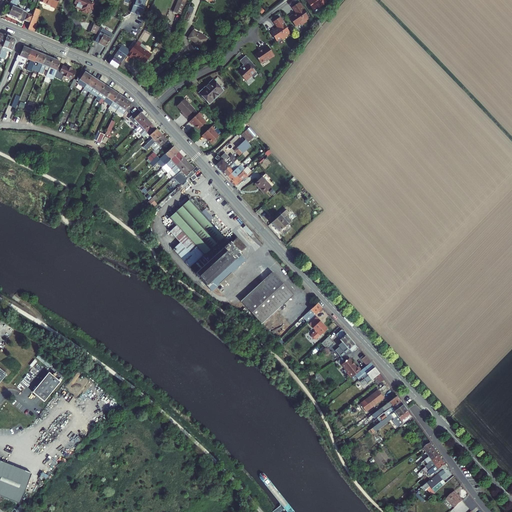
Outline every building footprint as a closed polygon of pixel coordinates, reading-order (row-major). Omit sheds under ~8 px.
[(24,21),(31,23),(33,15),(27,13),(28,12),(16,7),(19,0),(12,0),(13,1),(11,1),(10,3),(11,5),(10,6),(12,7),(9,15),(19,19),(19,21),(22,22),(23,21),(24,22),(24,21)] [(46,3),(46,4),(51,6),(51,7),(55,8),(56,8),(58,0),(36,0),(39,1),(46,3)] [(76,0),(75,3),(77,4),(76,7),(83,10),(83,11),(86,13),(87,12),(89,12),(90,8),(92,9),(95,3),(93,2),(93,0),(76,0)] [(146,0),(135,0),(131,12),(140,15),(142,8),(144,8),(146,0)] [(178,0),(173,12),(181,15),(186,0),(178,0)] [(306,0),(313,10),(318,7),(319,8),(324,4),(327,2),(325,0),(306,0)] [(293,14),(289,17),(295,27),(300,23),(301,25),(307,21),(306,20),(309,18),(301,7),(299,4),(298,3),(292,7),(296,13),(294,15),(293,14)] [(33,15),(31,23),(28,29),(34,32),(36,25),(35,24),(40,10),(36,8),(33,15)] [(185,10),(182,17),(189,20),(193,10),(188,8),(187,11),(185,10)] [(274,29),(270,32),(276,41),(281,38),(282,40),(288,36),(287,35),(290,33),(279,17),(273,22),(278,28),(275,30),(274,29)] [(170,24),(162,22),(160,29),(167,31),(170,24)] [(89,31),(96,34),(100,27),(92,24),(89,31)] [(95,41),(106,47),(113,35),(102,28),(95,41)] [(205,39),(193,31),(189,38),(201,46),(205,39)] [(7,35),(1,52),(0,53),(0,57),(5,60),(7,54),(6,54),(7,51),(12,53),(16,41),(15,39),(7,35)] [(138,40),(137,41),(136,43),(147,51),(149,49),(138,40)] [(127,55),(131,58),(133,55),(141,61),(142,60),(145,63),(151,55),(147,51),(136,43),(132,48),(130,51),(127,55)] [(122,45),(118,51),(126,56),(127,55),(130,51),(122,45)] [(262,50),(255,55),(260,63),(268,58),(269,60),(273,57),(272,55),(273,54),(267,45),(261,49),(262,50)] [(19,61),(25,64),(27,59),(31,50),(23,47),(20,56),(18,55),(10,73),(14,75),(19,61)] [(35,61),(38,53),(31,50),(27,59),(31,60),(27,70),(31,72),(31,70),(33,65),(35,61)] [(118,51),(109,64),(117,69),(126,56),(118,51)] [(39,73),(46,56),(38,53),(35,61),(38,63),(37,66),(33,65),(31,70),(39,73)] [(49,67),(53,59),(46,56),(39,73),(43,74),(46,66),(49,67)] [(255,66),(247,57),(244,60),(247,64),(245,65),(244,66),(244,67),(241,69),(238,72),(245,80),(248,78),(249,78),(252,76),(253,77),(257,74),(253,69),(255,66)] [(55,75),(61,62),(53,59),(49,67),(48,71),(52,72),(49,78),(53,80),(55,75)] [(59,72),(64,74),(63,76),(68,78),(69,77),(73,79),(76,72),(72,70),(72,69),(67,66),(67,68),(63,66),(59,72)] [(84,87),(92,76),(82,70),(77,80),(78,81),(78,83),(84,87)] [(90,93),(98,81),(92,76),(84,87),(84,88),(90,93)] [(213,80),(199,93),(209,104),(210,103),(211,103),(213,101),(213,100),(219,94),(220,94),(222,92),(222,91),(223,90),(213,80)] [(97,97),(105,85),(98,81),(90,93),(97,97)] [(104,100),(111,90),(105,85),(97,97),(95,99),(99,102),(98,102),(102,105),(102,104),(104,100)] [(111,105),(118,94),(111,90),(104,100),(111,105)] [(111,105),(109,108),(115,113),(125,98),(118,94),(111,105)] [(20,97),(17,95),(15,100),(12,107),(16,108),(20,97)] [(132,103),(125,98),(115,113),(122,117),(132,103)] [(194,110),(184,99),(177,106),(183,113),(182,114),(186,118),(194,110)] [(131,121),(137,127),(140,125),(146,118),(138,110),(131,116),(134,119),(131,121)] [(199,112),(189,122),(192,125),(193,124),(198,129),(206,122),(201,117),(202,115),(199,112)] [(154,127),(146,118),(140,125),(145,131),(148,133),(154,127)] [(115,122),(111,121),(105,134),(108,136),(115,122)] [(212,126),(202,135),(205,138),(206,137),(211,143),(219,136),(219,135),(221,133),(217,128),(215,129),(212,126)] [(146,151),(151,145),(162,135),(154,127),(148,133),(153,138),(143,147),(146,151)] [(256,135),(249,127),(241,135),(245,140),(248,142),(256,135)] [(98,137),(95,136),(94,139),(101,143),(104,135),(100,133),(98,137)] [(167,141),(162,135),(151,145),(157,151),(167,141)] [(239,149),(242,153),(243,154),(251,146),(248,142),(245,140),(237,147),(239,149)] [(160,170),(166,164),(179,152),(173,147),(160,159),(162,162),(157,166),(160,170)] [(166,164),(171,170),(184,158),(179,152),(166,164)] [(148,159),(151,162),(155,158),(157,156),(153,153),(147,158),(148,159)] [(225,153),(221,157),(222,159),(216,165),(223,173),(236,160),(232,155),(229,157),(225,153)] [(171,170),(176,175),(189,163),(184,158),(171,170)] [(236,160),(223,173),(227,177),(241,164),(236,160)] [(181,186),(190,178),(194,174),(191,171),(194,169),(189,163),(176,175),(173,178),(181,186)] [(241,164),(227,177),(231,182),(245,169),(241,164)] [(231,182),(235,186),(241,181),(251,172),(247,167),(245,169),(231,182)] [(271,187),(262,177),(255,184),(264,194),(271,187)] [(245,260),(239,253),(246,247),(238,238),(231,244),(189,199),(169,218),(177,225),(170,232),(180,243),(173,249),(197,275),(211,291),(219,284),(231,273),(245,260)] [(276,219),(271,223),(279,232),(280,231),(284,235),(291,229),(287,224),(291,221),(286,216),(292,211),(289,208),(280,216),(278,215),(276,217),(276,219)] [(263,281),(241,302),(262,324),(293,295),(278,279),(283,274),(271,261),(257,274),(263,281)] [(231,273),(219,284),(223,287),(235,277),(231,273)] [(317,303),(305,315),(307,317),(305,319),(307,322),(322,308),(317,303)] [(317,318),(309,325),(315,331),(311,334),(311,337),(313,339),(316,339),(327,329),(317,318)] [(351,353),(357,347),(342,329),(336,335),(343,343),(335,350),(341,357),(344,356),(351,353)] [(328,337),(321,343),(327,349),(334,343),(328,337)] [(371,363),(365,356),(361,359),(366,366),(371,363)] [(355,375),(361,370),(358,367),(357,368),(349,358),(341,365),(348,372),(347,373),(351,378),(355,375)] [(355,375),(359,380),(367,374),(375,368),(371,363),(366,366),(361,370),(355,375)] [(367,383),(373,378),(379,374),(375,368),(367,374),(368,376),(364,379),(367,383)] [(51,370),(33,392),(44,402),(62,380),(51,370)] [(373,378),(378,384),(384,379),(379,374),(373,378)] [(378,390),(360,404),(366,411),(384,398),(378,390)] [(384,411),(385,412),(400,400),(397,396),(372,415),(374,418),(384,411)] [(380,422),(403,404),(400,400),(385,412),(377,418),(380,422)] [(403,404),(380,422),(370,430),(373,433),(392,418),(399,426),(403,424),(412,416),(403,404)] [(431,443),(423,448),(427,452),(434,447),(431,443)] [(434,447),(427,452),(430,457),(437,451),(434,447)] [(437,451),(430,457),(425,460),(429,464),(433,461),(440,456),(437,451)] [(430,470),(434,467),(443,460),(440,456),(433,461),(429,464),(427,466),(430,470)] [(0,496),(20,504),(32,474),(0,461),(1,460),(0,459),(0,496)] [(443,460),(434,467),(430,470),(427,473),(430,477),(432,476),(432,477),(439,471),(438,471),(446,464),(443,460)] [(448,476),(443,470),(438,474),(423,487),(426,491),(427,489),(433,495),(435,493),(437,491),(446,483),(443,480),(448,476)] [(452,483),(456,488),(461,485),(456,480),(452,483)] [(446,497),(456,488),(452,483),(451,482),(438,493),(440,496),(441,496),(444,494),(446,497)] [(416,492),(413,489),(405,496),(407,499),(416,492)] [(455,508),(463,500),(454,491),(446,498),(455,508)] [(425,500),(417,493),(416,495),(423,502),(425,500)]
